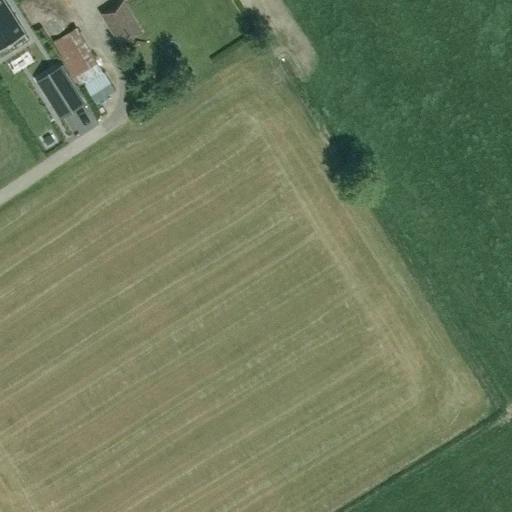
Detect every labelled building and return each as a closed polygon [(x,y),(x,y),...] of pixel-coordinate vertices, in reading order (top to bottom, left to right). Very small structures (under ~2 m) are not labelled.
[(0,0),(0,50),(24,35),(23,34),(1,0),(0,0)] [(122,0),(118,0),(99,10),(114,40),(137,29),(122,0)] [(32,44),(44,38),(38,27),(26,34),(32,44)] [(53,42),(80,90),(104,77),(96,64),(97,63),(78,29),(53,42)] [(37,81),(43,91),(61,118),(83,104),(65,77),(58,67),(37,81)]
